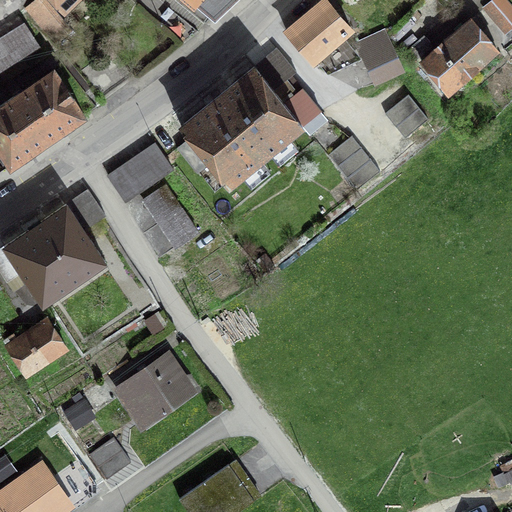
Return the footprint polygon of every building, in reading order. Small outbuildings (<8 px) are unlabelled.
[(62,0),(77,13),(89,0),(62,0)] [(340,0),(326,0),(294,32),(327,65),(366,26),(340,0)] [(511,5),(506,0),(489,0),(482,7),(504,34),(511,26),(511,5)] [(480,17),(429,63),(459,96),(510,50),(480,17)] [(29,23),(0,42),(0,76),(45,48),(29,23)] [(360,43),(381,85),(409,71),(388,29),(360,43)] [(272,57),(193,124),(247,187),(326,119),(272,57)] [(0,108),(0,133),(21,166),(100,115),(67,65),(0,108)] [(111,176),(128,203),(176,171),(158,144),(111,176)] [(148,202),(164,226),(185,211),(192,209),(177,184),(148,202)] [(15,249),(56,308),(120,264),(79,205),(15,249)] [(164,226),(181,248),(201,233),(185,211),(164,226)] [(0,333),(17,322),(0,297),(0,333)] [(52,320),(10,350),(32,381),(74,351),(52,320)] [(123,389),(149,425),(202,386),(177,350),(123,389)] [(186,501),(194,511),(242,511),(262,496),(235,462),(186,501)] [(73,511),(80,508),(48,463),(0,497),(0,502),(7,511),(73,511)]
